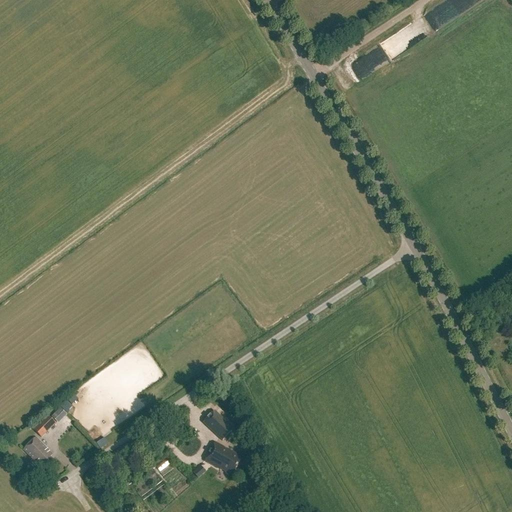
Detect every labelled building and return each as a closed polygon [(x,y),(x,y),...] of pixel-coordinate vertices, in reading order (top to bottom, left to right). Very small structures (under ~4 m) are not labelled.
[(370,61),(365,66),(368,70),(373,65),(376,68),(389,56),(382,49),(375,54),(373,51),(366,57),(370,61)] [(72,408),(65,401),(59,407),(66,414),(72,408)] [(60,409),(52,417),(57,423),(65,414),(60,409)] [(211,415),(202,424),(222,442),(233,430),(221,418),(214,411),(211,415)] [(46,416),(33,430),(40,437),(54,423),(46,416)] [(52,455),(36,438),(23,450),(40,467),(42,464),(45,466),(52,460),(49,457),(52,455)] [(241,458),(214,443),(205,461),(229,474),(231,471),(233,473),(241,458)] [(151,468),(146,472),(150,477),(155,473),(151,468)]
